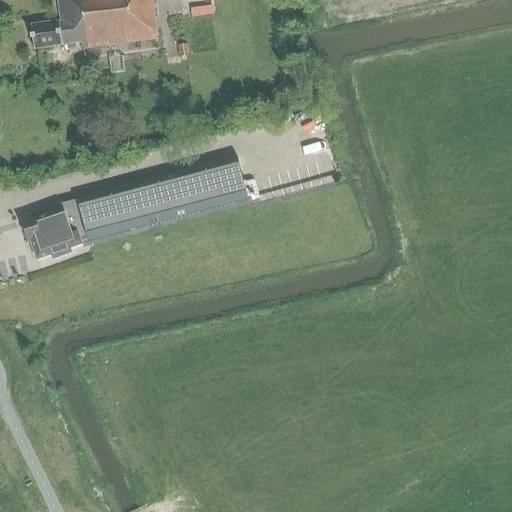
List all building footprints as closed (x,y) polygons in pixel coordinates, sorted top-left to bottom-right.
[(82,50),(157,39),(152,0),(58,0),(61,23),(31,26),(34,50),(81,43),(82,50)] [(188,56),(186,44),(175,46),(177,58),(188,56)] [(281,84),(270,94),(276,101),(287,91),(281,84)] [(237,159),(221,163),(220,159),(215,156),(202,160),(204,168),(61,205),(72,235),(78,233),(84,231),(85,236),(133,224),(134,230),(248,200),(237,159)] [(78,233),(72,235),(61,205),(38,213),(40,218),(23,224),(30,243),(31,242),(38,261),(52,256),(53,260),(72,254),(70,250),(82,246),(78,233)]
